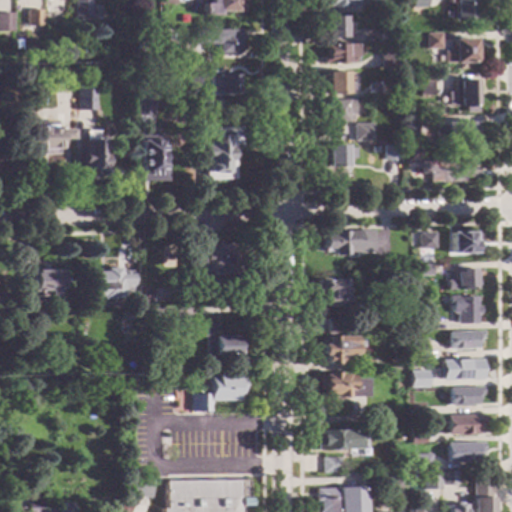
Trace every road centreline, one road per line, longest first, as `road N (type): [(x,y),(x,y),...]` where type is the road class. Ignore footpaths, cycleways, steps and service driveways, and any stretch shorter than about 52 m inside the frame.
road 1 (residential): [(511,207),(0,219)]
road 2 (residential): [(278,0),(281,511)]
